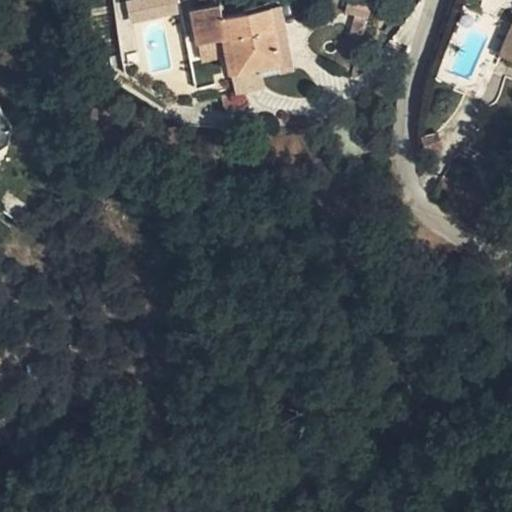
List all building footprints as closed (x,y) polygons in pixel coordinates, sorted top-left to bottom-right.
[(175,0),(125,0),(127,20),(177,16),(175,0)] [(354,13),(349,33),(361,37),(370,0),(347,0),(345,11),(354,13)] [(191,8),(192,13),(198,42),(224,36),(231,35),(238,69),(279,59),(276,42),(271,43),(267,28),(273,26),(269,6),(223,15),(221,7),(219,1),(191,8)] [(279,4),(269,6),(273,26),(276,42),(279,59),(281,67),(291,65),(279,4)] [(511,23),(500,54),(511,59),(511,56),(511,23)] [(276,42),(273,26),(267,28),(271,43),(276,42)] [(231,35),(224,36),(231,70),(238,69),(231,35)] [(0,140),(16,130),(0,107),(0,140)]
